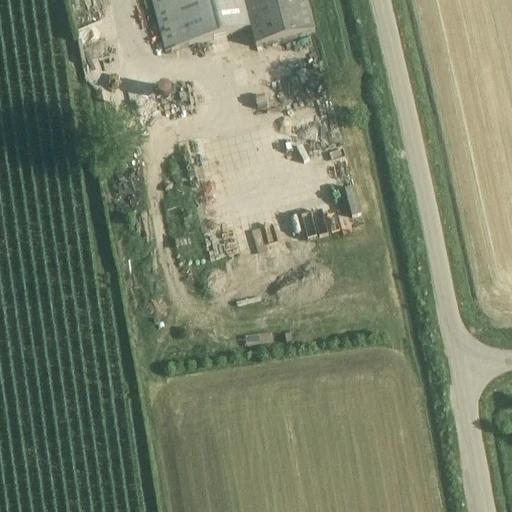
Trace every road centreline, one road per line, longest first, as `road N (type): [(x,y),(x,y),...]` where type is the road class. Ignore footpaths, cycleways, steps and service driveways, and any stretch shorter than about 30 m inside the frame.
road 1 (unclassified): [(461,367),(383,0)]
road 2 (unclassified): [(488,511),(461,367)]
